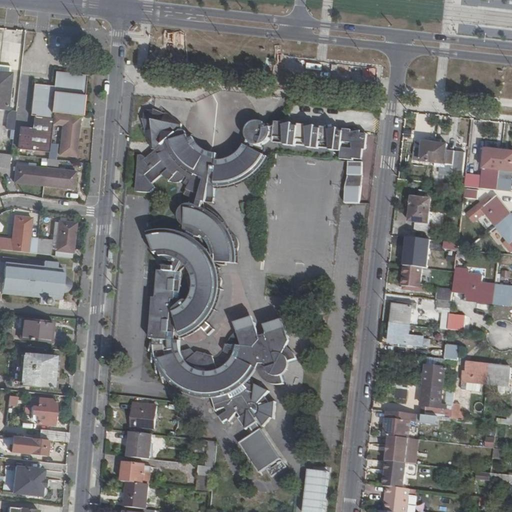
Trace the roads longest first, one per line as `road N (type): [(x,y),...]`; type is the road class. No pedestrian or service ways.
road 1 (residential): [(398,40),(348,511)]
road 2 (tertiary): [(80,511),(104,213)]
road 3 (tertiary): [(104,213),(121,8)]
road 4 (secondary): [(298,28),(121,8)]
